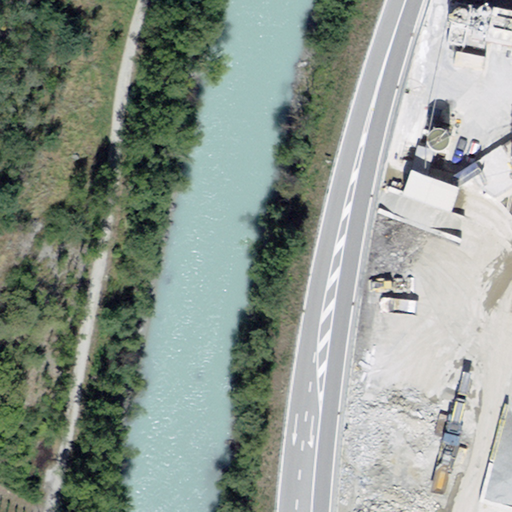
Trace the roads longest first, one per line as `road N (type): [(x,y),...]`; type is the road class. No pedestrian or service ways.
road 1 (trunk): [(304,511),(341,235),(407,0)]
road 2 (track): [(145,0),(119,108),(52,511)]
